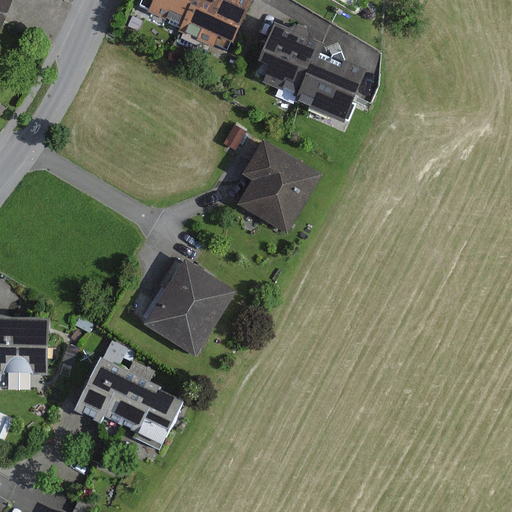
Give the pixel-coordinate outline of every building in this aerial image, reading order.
[(0,0),(0,32),(12,0),(0,0)] [(142,0),(139,7),(168,21),(167,24),(179,29),(191,4),(197,7),(200,0),(142,0)] [(191,4),(179,29),(178,32),(182,34),(178,43),(206,56),(210,46),(213,48),(218,36),(234,43),(253,0),(200,0),(197,7),(191,4)] [(143,21),(132,16),(127,26),(139,31),(143,21)] [(298,94),(309,70),(313,71),(320,54),(325,44),(310,38),(307,28),(299,25),(290,29),(276,23),(259,61),(271,66),(264,82),(282,90),(284,87),(298,94)] [(332,59),(320,54),(313,71),(309,70),(298,94),(295,102),(331,118),(338,102),(352,108),(368,71),(345,61),(341,52),(333,56),(332,59)] [(247,132),(234,124),(222,145),(234,153),(247,132)] [(323,175),(264,139),(242,175),(252,181),(238,205),(287,235),(323,175)] [(237,291),(185,259),(166,290),(162,288),(144,316),(148,319),(144,325),(197,357),(237,291)] [(9,318),(0,315),(0,374),(11,375),(10,391),(33,391),(33,375),(48,376),(50,319),(9,318)] [(95,325),(79,317),(74,326),(90,335),(95,325)] [(251,331),(235,321),(226,337),(241,346),(251,331)] [(107,333),(96,329),(94,334),(104,338),(107,333)] [(85,335),(77,330),(74,336),(70,341),(78,346),(85,335)] [(136,353),(112,341),(104,359),(101,357),(75,410),(102,423),(105,417),(136,432),(134,437),(160,449),(184,401),(162,390),(163,387),(153,383),(157,374),(131,361),(136,353)] [(76,357),(66,354),(60,371),(70,374),(76,357)]
